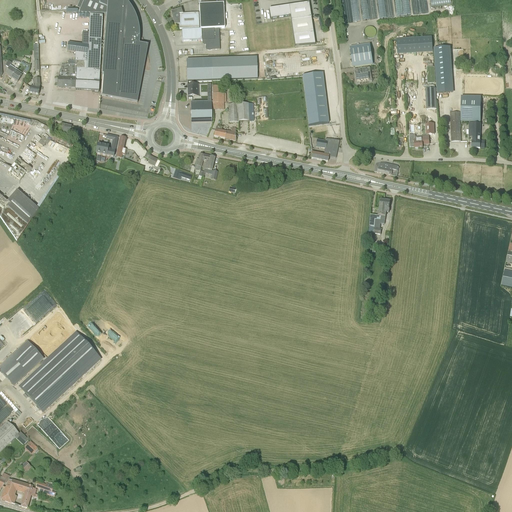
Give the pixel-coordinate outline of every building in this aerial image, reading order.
[(84,0),(79,14),(107,14),(102,75),(103,75),(102,96),(101,96),(137,103),(135,102),(136,89),(138,89),(144,59),(138,58),(138,55),(140,55),(139,47),(140,37),(140,34),(139,30),(139,27),(138,23),(137,20),(135,17),(134,13),(132,10),(130,7),(128,5),(126,2),(124,1),(123,0),(84,0)] [(224,29),(223,4),(199,5),(200,30),(219,29),(224,29)] [(270,19),(290,16),(291,21),(311,18),(308,4),(289,7),(269,9),(270,19)] [(179,25),(179,30),(199,29),(198,14),(182,15),(181,10),(171,13),(175,25),(179,25)] [(293,36),(313,33),(311,19),(311,18),(291,21),(293,36)] [(220,50),(219,29),(200,30),(182,31),(182,42),(203,41),(203,42),(205,44),(206,51),(220,50)] [(398,55),(432,53),(431,38),(397,40),(398,55)] [(75,65),(63,66),(61,66),(60,77),(58,77),(57,87),(75,88),(92,89),(92,92),(99,93),(100,70),(86,70),(87,65),(87,55),(91,55),(92,49),(92,47),(92,46),(88,46),(68,43),(67,52),(83,54),(84,62),(75,62),(75,64),(75,65)] [(350,48),(353,68),(373,65),(370,45),(350,48)] [(434,54),(437,94),(449,93),(446,53),(434,54)] [(250,59),(186,61),(187,82),(257,80),(257,62),(250,59)] [(455,75),(463,75),(463,71),(457,71),(457,65),(454,65),(455,75)] [(435,68),(427,68),(428,83),(436,83),(435,68)] [(11,78),(15,73),(9,69),(5,74),(11,78)] [(17,83),(23,74),(21,73),(19,75),(15,73),(11,78),(17,83)] [(303,76),(309,127),(329,125),(323,74),(303,76)] [(359,76),(360,85),(373,83),(371,74),(359,76)] [(40,86),(40,79),(36,79),(33,79),(33,85),(33,89),(30,88),(29,93),(38,95),(40,90),(39,89),(40,86)] [(188,89),(188,97),(196,97),(196,92),(198,92),(198,85),(190,85),(190,89),(188,89)] [(213,95),(213,96),(213,104),(223,104),(223,95),(213,95)] [(436,110),(436,100),(426,100),(426,110),(436,110)] [(207,102),(191,102),(191,123),(212,123),(211,102),(207,102)] [(480,123),(481,103),(461,102),(461,122),(480,123)] [(248,104),(237,105),(228,105),(229,123),(239,123),(239,122),(249,121),(248,104)] [(24,117),(0,112),(0,115),(23,120),(24,117)] [(456,113),(450,114),(451,142),(461,142),(460,137),(459,113),(456,113)] [(472,148),(484,149),(485,142),(480,142),(480,124),(473,124),(473,138),(473,142),(472,142),(472,148)] [(71,128),(61,125),(59,133),(74,137),(76,129),(71,128)] [(214,137),(224,139),(225,139),(226,133),(221,132),(222,128),(217,127),(217,128),(216,128),(214,137)] [(328,162),(329,157),(336,159),(339,142),(332,140),(333,135),(333,129),(326,129),(325,139),(321,139),(321,141),(313,140),(312,134),(309,134),(311,148),(312,153),(311,159),(328,162)] [(225,139),(229,140),(235,142),(235,135),(226,133),(225,139)] [(429,145),(429,140),(429,136),(415,137),(415,141),(414,141),(414,149),(415,149),(416,150),(418,149),(419,148),(423,148),(422,144),(425,144),(425,145),(429,145)] [(113,157),(114,155),(115,150),(108,149),(108,147),(98,145),(96,154),(107,156),(113,157)] [(82,146),(77,162),(80,163),(86,147),(82,146)] [(123,149),(118,148),(116,158),(121,159),(122,156),(125,156),(126,150),(123,149)] [(203,161),(204,156),(199,155),(198,160),(196,159),(195,167),(191,166),(190,173),(193,174),(195,169),(196,169),(197,167),(201,168),(203,161)] [(212,171),(215,159),(214,159),(214,158),(204,156),(203,161),(206,162),(204,169),(212,171)] [(23,172),(28,166),(18,159),(15,164),(19,167),(19,168),(23,172)] [(376,165),(375,168),(374,172),(392,176),(393,171),(396,172),(397,167),(384,164),(376,165)] [(177,178),(184,181),(185,180),(194,183),(195,178),(179,173),(177,178)] [(7,202),(0,195),(0,217),(17,242),(39,209),(17,191),(7,202)] [(369,227),(375,228),(376,220),(381,221),(381,217),(382,217),(384,201),(380,201),(378,216),(370,215),(369,227)] [(376,220),(375,228),(374,233),(380,235),(381,229),(380,229),(380,224),(385,225),(385,221),(386,213),(389,214),(389,210),(390,202),(384,201),(382,217),(381,217),(381,221),(376,220)] [(502,287),(511,289),(511,272),(505,271),(502,287)] [(79,336),(20,391),(44,418),(104,362),(79,336)] [(48,362),(31,344),(1,371),(18,389),(48,362)] [(6,347),(0,351),(0,382),(0,383),(0,382),(0,365),(13,354),(6,347)] [(0,423),(14,410),(8,403),(1,409),(0,407),(0,423)] [(0,452),(1,451),(15,438),(19,434),(7,421),(0,428),(0,452)] [(23,446),(29,440),(20,433),(15,438),(23,446)] [(38,449),(31,443),(25,449),(32,455),(38,449)] [(26,462),(21,467),(26,472),(31,467),(26,462)] [(2,488),(3,487),(3,486),(10,477),(3,474),(2,478),(0,476),(0,490),(0,491),(2,488)] [(32,487),(8,480),(5,488),(3,486),(3,487),(5,489),(1,500),(14,505),(17,497),(15,496),(16,491),(25,494),(21,507),(27,509),(30,496),(34,497),(34,496),(36,497),(37,495),(35,494),(35,490),(33,490),(33,489),(32,488),(32,487)] [(46,484),(46,485),(38,483),(36,488),(40,489),(39,492),(51,496),(54,486),(46,484)]
